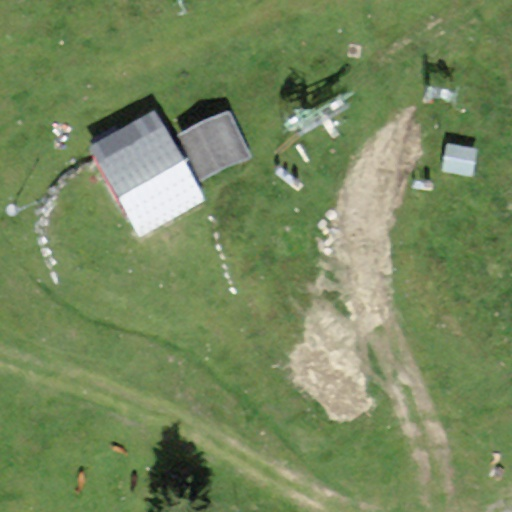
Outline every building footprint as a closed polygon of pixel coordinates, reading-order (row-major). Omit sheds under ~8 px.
[(193,102),(151,121),(165,154),(207,135),(193,102)] [(123,114),(76,136),(103,195),(150,173),(123,114)] [(448,146),(431,140),(424,157),(441,164),(448,146)] [(324,261),(325,205),(269,204),(268,260),(324,261)] [(62,472),(99,454),(84,424),(46,443),(62,472)]
